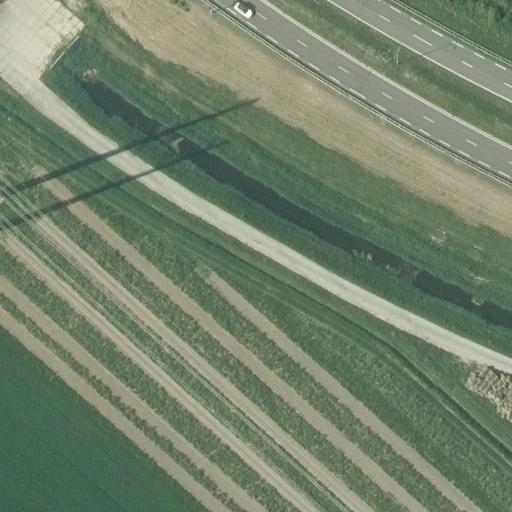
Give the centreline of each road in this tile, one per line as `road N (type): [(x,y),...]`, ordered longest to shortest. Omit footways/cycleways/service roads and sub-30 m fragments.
road 1 (track): [(511,369),(294,263),(161,185),(27,88),(14,59),(15,0)]
road 2 (primary): [(240,0),(332,64),(511,162)]
road 3 (primary): [(511,87),(351,0)]
